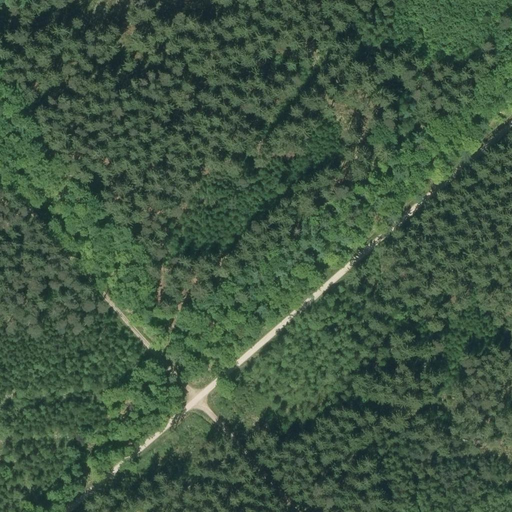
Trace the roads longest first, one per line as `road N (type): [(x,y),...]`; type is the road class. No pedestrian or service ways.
road 1 (track): [(67,511),(511,124)]
road 2 (track): [(0,174),(296,511)]
